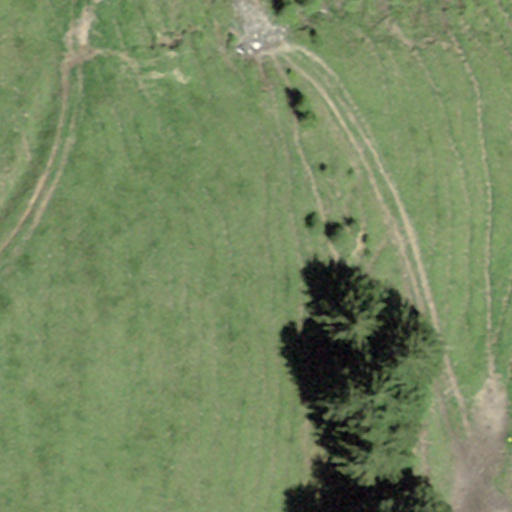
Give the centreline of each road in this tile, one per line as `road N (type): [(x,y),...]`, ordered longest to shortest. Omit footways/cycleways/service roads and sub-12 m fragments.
road 1 (track): [(255,0),(270,27),(345,101),(374,158),(426,286),(481,486),(504,511)]
road 2 (track): [(0,259),(37,203),(60,140),(84,0)]
